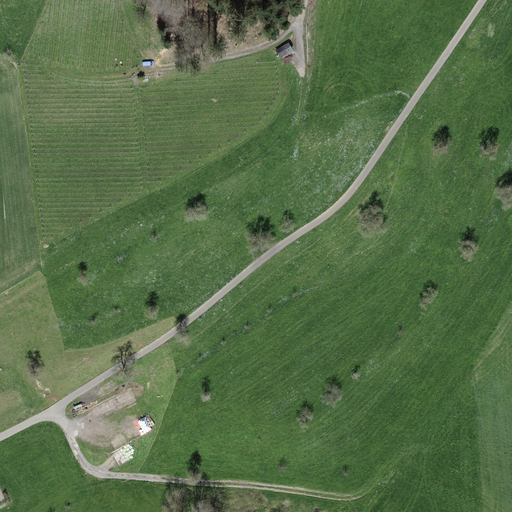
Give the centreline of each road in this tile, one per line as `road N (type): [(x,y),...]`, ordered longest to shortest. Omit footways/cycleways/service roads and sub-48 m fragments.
road 1 (track): [(482,0),(336,206),(148,349),(0,437)]
road 2 (track): [(49,411),(84,465),(102,474),(396,505)]
road 3 (track): [(301,0),(294,22),(271,40),(149,68)]
